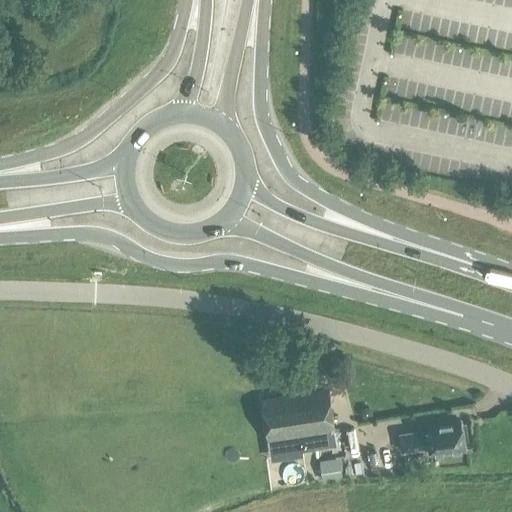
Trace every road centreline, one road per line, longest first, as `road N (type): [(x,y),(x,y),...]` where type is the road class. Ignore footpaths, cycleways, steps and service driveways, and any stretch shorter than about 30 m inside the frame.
road 1 (primary): [(0,236),(84,233),(164,264),(231,262),(464,316)]
road 2 (primary): [(490,270),(327,202),(289,174),(264,121),(257,0)]
road 3 (unclassified): [(0,289),(113,290),(305,321)]
road 4 (primary): [(186,0),(175,49),(148,85),(74,142),(0,164)]
road 5 (primary): [(219,227),(263,236),(464,316)]
road 6 (primary): [(490,270),(320,224),(247,184)]
road 7 (unclassified): [(511,387),(305,321)]
road 8 (primary): [(0,221),(131,206)]
road 9 (primary): [(221,125),(247,0)]
road 10 (primary): [(124,163),(0,180)]
